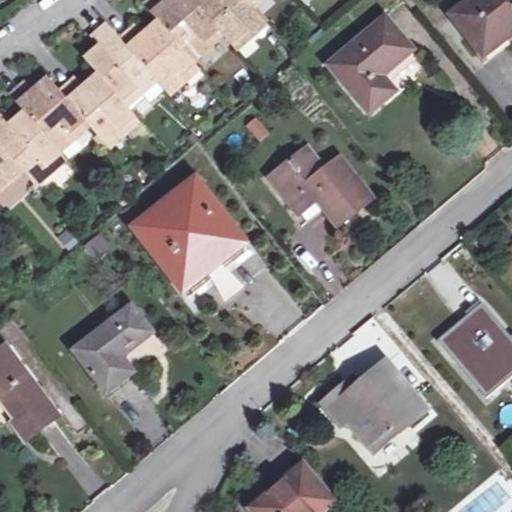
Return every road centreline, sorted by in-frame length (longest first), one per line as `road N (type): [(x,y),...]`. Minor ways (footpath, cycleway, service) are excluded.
road 1 (residential): [(511,174),(237,401)]
road 2 (residential): [(237,401),(114,511)]
road 3 (residential): [(183,511),(237,401)]
